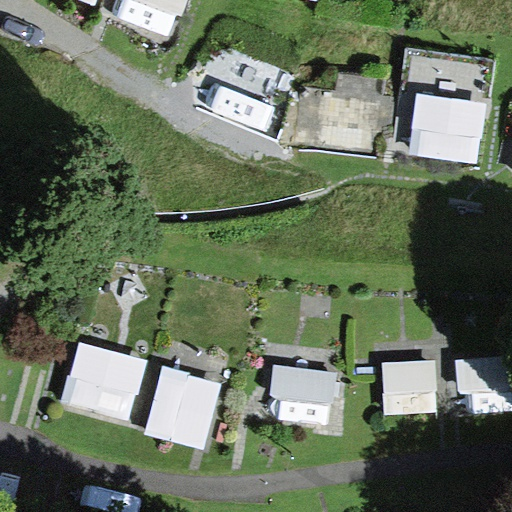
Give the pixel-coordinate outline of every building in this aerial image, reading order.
[(178,32),(185,0),(114,0),(111,15),(178,32)] [(492,93),(498,56),(417,43),(411,81),(492,93)] [(209,95),(254,116),(275,71),(230,51),(209,95)] [(419,87),(413,151),(485,158),(490,94),(419,87)] [(322,147),(383,149),(384,93),(323,92),(322,147)] [(65,402),(135,415),(147,350),(77,337),(65,402)] [(465,408),(511,405),(511,348),(463,350),(465,408)] [(439,352),(386,353),(387,411),(441,409),(439,352)] [(271,413),(334,422),(342,366),(280,357),(271,413)] [(168,359),(148,427),(205,444),(224,376),(168,359)]
